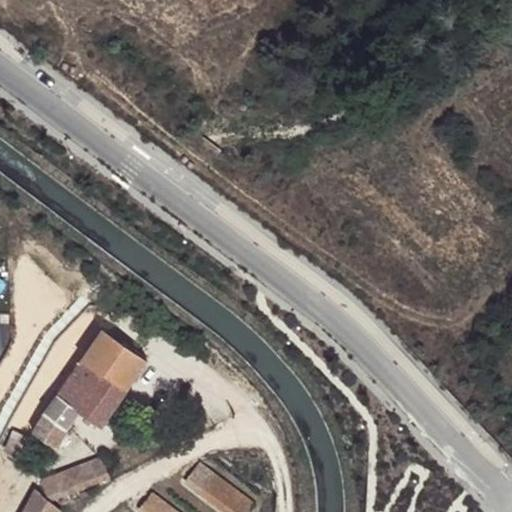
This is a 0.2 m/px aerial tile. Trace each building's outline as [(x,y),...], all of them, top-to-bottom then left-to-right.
[(100,422),(111,406),(145,358),(109,331),(104,330),(99,332),(56,391),(81,409),(100,422)] [(237,445),(239,444),(250,430),(247,426),(243,428),(175,372),(164,385),(232,441),(237,445)] [(232,441),(164,385),(158,394),(225,449),(232,441)] [(81,409),(56,391),(42,410),(33,430),(54,445),(81,409)] [(115,409),(111,406),(100,422),(103,425),(115,409)] [(247,511),(253,504),(152,426),(138,442),(228,511),(247,511)] [(247,451),(256,439),(250,430),(239,444),(247,451)] [(29,439),(17,431),(5,448),(18,456),(29,439)] [(41,480),(47,498),(108,474),(102,457),(41,480)] [(178,511),(128,473),(115,488),(145,511),(178,511)] [(56,511),(58,508),(47,498),(36,489),(23,511),(56,511)]
